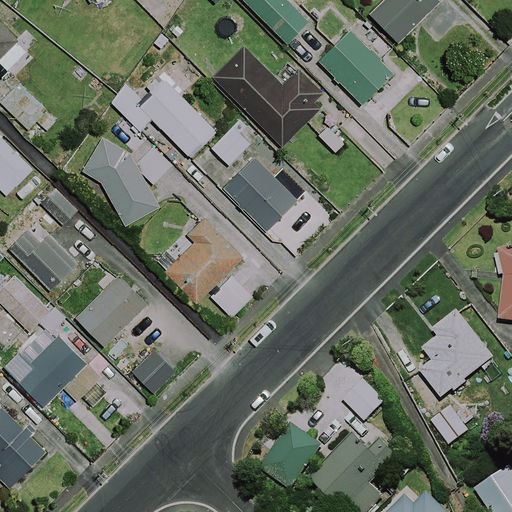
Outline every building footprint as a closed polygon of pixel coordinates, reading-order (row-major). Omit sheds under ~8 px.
[(308,23),(284,0),(240,0),(286,45),(308,23)] [(438,4),(433,0),(382,0),(368,15),(398,45),(438,4)] [(27,53),(0,25),(0,65),(6,72),(27,53)] [(391,74),(347,31),(317,62),(361,105),(391,74)] [(280,148),(310,119),(320,110),(312,102),(320,95),(316,91),(297,72),(281,87),(244,48),(213,78),(280,148)] [(182,93),(162,73),(137,97),(126,86),(109,103),(138,132),(150,119),(187,156),(213,131),(179,96),(182,93)] [(55,121),(18,84),(0,101),(0,104),(16,121),(11,126),(21,136),(28,129),(37,138),(55,121)] [(248,145),(231,128),(210,149),(227,166),(248,145)] [(32,172),(0,134),(0,192),(3,197),(32,172)] [(151,146),(136,162),(129,151),(102,134),(81,167),(102,180),(126,224),(159,205),(148,186),(170,164),(151,146)] [(297,200),(254,154),(220,186),(264,232),(297,200)] [(196,304),(206,294),(231,319),(254,297),(229,271),(242,258),(204,219),(187,235),(194,242),(164,272),(196,304)] [(63,250),(37,223),(9,251),(54,298),(86,267),(102,251),(83,231),(63,250)] [(511,247),(493,246),(492,278),(501,279),(499,322),(511,323),(511,247)] [(145,305),(117,277),(75,319),(103,347),(145,305)] [(49,312),(14,278),(0,292),(0,305),(28,333),(49,312)] [(493,358),(455,312),(432,331),(437,337),(422,349),(433,362),(419,373),(442,401),(493,358)] [(99,379),(46,327),(5,369),(43,407),(62,388),(76,403),(99,379)] [(176,371),(156,349),(131,373),(152,394),(176,371)] [(385,402),(362,380),(342,400),(364,423),(385,402)] [(45,452),(0,407),(0,479),(9,489),(45,452)] [(468,432),(449,407),(430,421),(449,446),(468,432)] [(371,436),(365,443),(352,432),(309,481),(319,491),(300,511),(371,511),(385,498),(371,486),(396,458),(371,436)] [(511,511),(511,472),(508,466),(473,490),(488,511),(511,511)] [(441,511),(424,494),(405,511),(441,511)]
